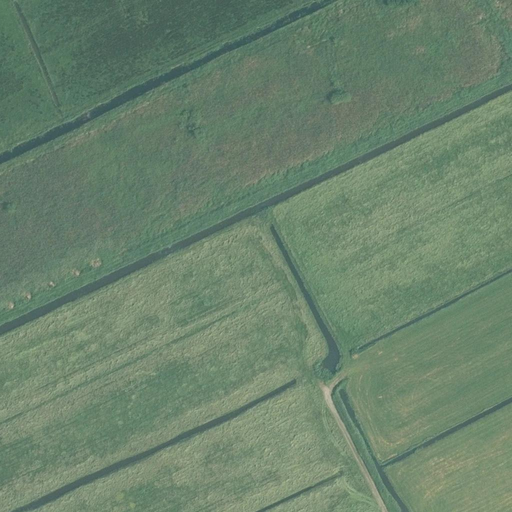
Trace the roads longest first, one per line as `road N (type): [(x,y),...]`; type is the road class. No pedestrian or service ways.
road 1 (track): [(487,0),(511,40),(511,75),(0,314)]
road 2 (track): [(448,291),(345,343),(348,366),(328,393),(385,511)]
